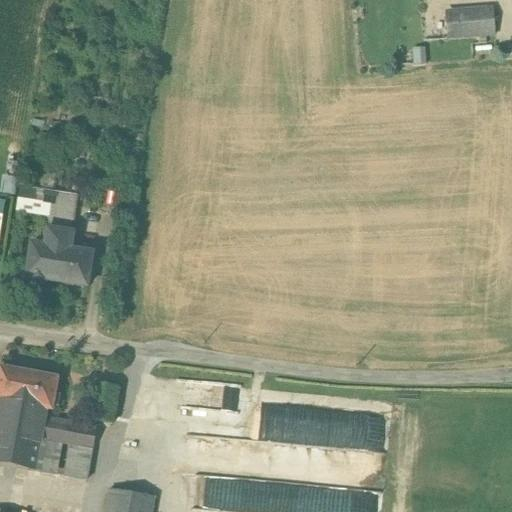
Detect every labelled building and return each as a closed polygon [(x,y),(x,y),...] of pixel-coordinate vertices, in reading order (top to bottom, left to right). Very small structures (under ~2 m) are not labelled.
[(495,12),(445,15),(447,43),(496,40),(495,12)] [(78,197),(20,188),(18,198),(16,212),(49,217),(47,230),(72,234),(78,197)] [(47,230),(46,230),(46,231),(56,233),(55,244),(59,245),(58,249),(70,251),(73,234),(72,234),(47,230)] [(43,246),(58,249),(59,245),(55,244),(56,233),(46,231),(43,246)] [(43,246),(30,244),(25,279),(29,279),(33,285),(40,286),(46,282),(86,288),(92,254),(87,253),(70,251),(58,249),(43,246)] [(57,378),(0,368),(0,400),(46,409),(46,410),(51,411),(57,378)] [(46,409),(0,400),(0,464),(35,471),(40,439),(58,443),(74,445),(92,449),(97,422),(112,424),(118,388),(94,384),(87,427),(44,420),(46,410),(46,409)] [(405,415),(438,419),(440,404),(406,400),(405,415)] [(381,495),(387,420),(231,407),(228,438),(187,434),(184,474),(201,475),(198,509),(232,511),(379,511),(380,508),(369,507),(370,498),(355,497),(365,494),(381,495)] [(58,443),(40,439),(35,471),(52,474),(58,443)] [(86,481),(92,449),(74,445),(68,477),(86,481)] [(150,511),(153,498),(109,490),(104,511),(150,511)]
